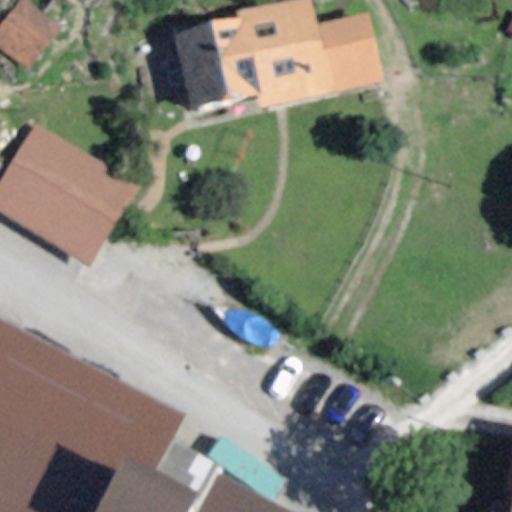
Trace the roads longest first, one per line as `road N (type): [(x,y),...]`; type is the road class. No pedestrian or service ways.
road 1 (residential): [(317,500),(0,292)]
road 2 (residential): [(317,500),(511,355)]
